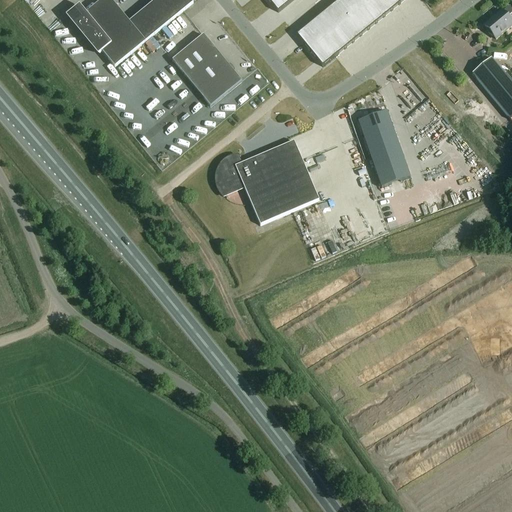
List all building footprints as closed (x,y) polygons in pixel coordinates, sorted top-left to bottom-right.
[(130,23),(110,0),(103,0),(84,16),(79,10),(68,20),(98,57),(102,54),(115,69),(146,43),(130,23)] [(158,0),(130,23),(146,43),(193,4),(189,0),(158,0)] [(342,0),(297,38),(323,69),(406,0),(342,0)] [(511,13),(511,9),(509,7),(502,13),(502,12),(484,26),(487,30),(486,31),(488,35),(492,38),(493,37),(496,40),(511,26),(511,24),(507,18),(511,13)] [(242,83),(203,36),(172,62),(210,108),(242,83)] [(148,44),(155,52),(162,45),(155,38),(148,44)] [(511,122),(511,120),(511,84),(491,60),(472,75),(511,122)] [(357,122),(382,187),(410,177),(385,111),(357,122)] [(223,197),(227,199),(245,192),(260,227),(319,202),(294,143),(244,165),(241,158),(237,158),(233,159),(229,160),(226,162),(223,165),(220,168),(218,171),(217,175),(217,179),(217,183),(217,187),(219,191),(221,194),(223,197)]
